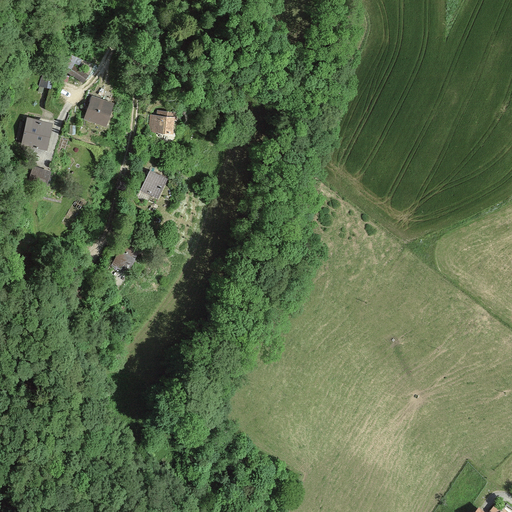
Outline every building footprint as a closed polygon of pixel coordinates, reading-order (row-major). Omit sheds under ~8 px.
[(115,100),(93,93),(86,116),(108,123),(115,100)] [(150,106),(153,134),(183,132),(180,103),(150,106)] [(53,116),(21,109),(15,136),(47,144),(53,116)] [(33,164),(31,179),(48,183),(51,167),(33,164)] [(171,177),(150,167),(141,185),(162,196),(171,177)] [(147,244),(127,233),(113,257),(133,268),(147,244)] [(480,503),(471,511),(511,511),(511,510),(497,498),(487,509),(480,503)]
